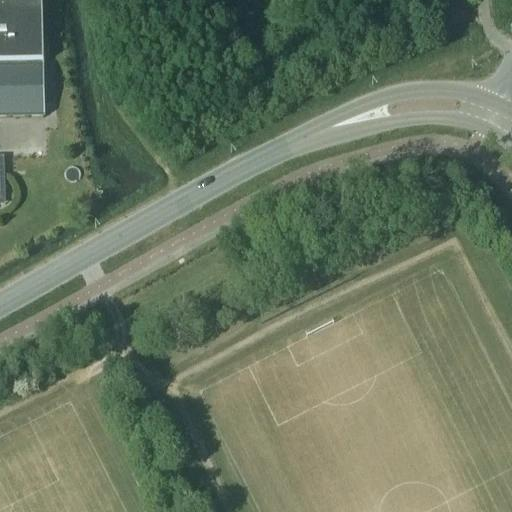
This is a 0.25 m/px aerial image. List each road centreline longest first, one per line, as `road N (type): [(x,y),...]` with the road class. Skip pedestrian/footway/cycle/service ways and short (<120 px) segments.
road 1 (tertiary): [(0,304),(273,152)]
road 2 (tertiary): [(493,103),(455,91),(408,91),(359,105),(273,152)]
road 3 (tertiary): [(273,152),(423,117),(481,127)]
